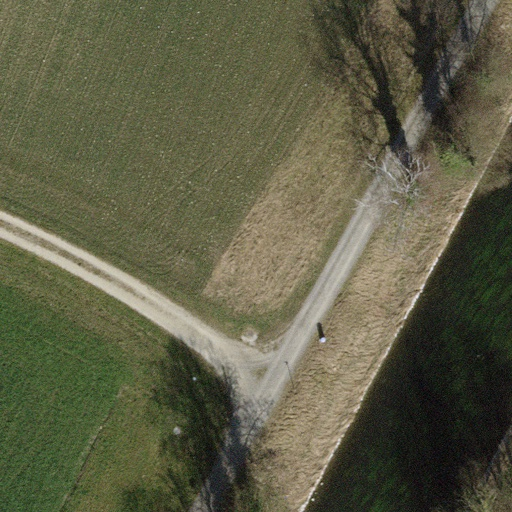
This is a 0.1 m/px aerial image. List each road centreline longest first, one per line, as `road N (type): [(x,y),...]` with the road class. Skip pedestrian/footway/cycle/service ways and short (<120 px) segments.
road 1 (track): [(486,0),(205,511)]
road 2 (track): [(267,395),(182,317),(0,231)]
